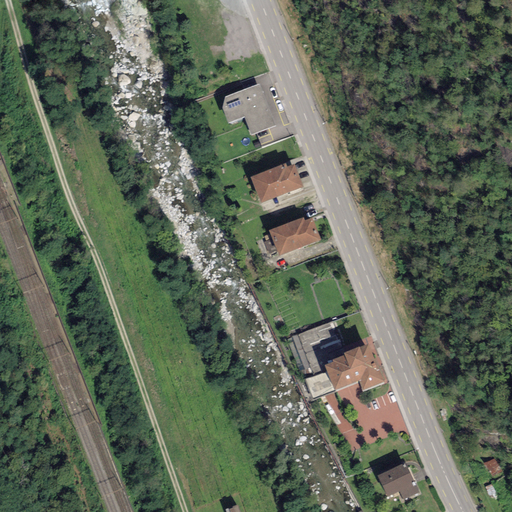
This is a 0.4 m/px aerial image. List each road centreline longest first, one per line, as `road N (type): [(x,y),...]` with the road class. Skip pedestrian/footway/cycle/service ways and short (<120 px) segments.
road 1 (primary): [(462,511),(260,0)]
road 2 (track): [(13,0),(59,164),(183,511)]
